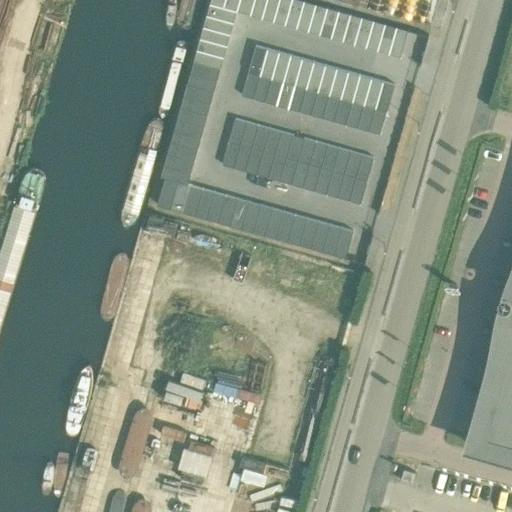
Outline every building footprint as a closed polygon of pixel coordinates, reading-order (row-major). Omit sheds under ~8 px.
[(255,0),(210,0),(210,2),(236,9),(252,14),(255,0)] [(255,0),(252,14),(263,17),(268,0),(255,0)] [(280,0),(268,0),(263,17),(275,20),(280,0)] [(293,0),(280,0),(275,20),(286,23),(293,0)] [(305,0),(293,0),(286,23),(298,27),(305,0)] [(317,3),(306,0),(305,0),(298,27),(310,30),(317,3)] [(236,9),(210,2),(206,14),(233,21),(236,9)] [(329,6),(317,3),(310,30),(321,33),(329,6)] [(340,10),(329,6),(321,33),(333,37),(340,10)] [(352,13),(340,10),(333,37),(344,40),(352,13)] [(363,16),(352,13),(344,40),(356,43),(363,16)] [(233,21),(206,14),(203,25),(230,33),(233,21)] [(375,19),(363,16),(356,43),(367,46),(375,19)] [(386,23),(375,19),(367,46),(379,50),(386,23)] [(398,26),(386,23),(379,50),(390,53),(398,26)] [(230,33),(203,25),(200,37),(226,44),(230,33)] [(409,29),(398,26),(390,53),(402,56),(409,29)] [(226,44),(200,37),(197,48),(223,56),(226,44)] [(267,48),(256,45),(248,71),(260,74),(267,48)] [(223,56),(197,48),(194,60),(220,67),(223,56)] [(279,51),(267,48),(260,74),(271,77),(279,51)] [(290,54),(279,51),(271,77),(283,81),(290,54)] [(302,58),(290,54),(283,81),(295,84),(302,58)] [(313,61),(302,58),(295,84),(306,87),(313,61)] [(220,67),(194,60),(190,71),(217,79),(220,67)] [(325,64),(313,61),(306,87),(318,90),(325,64)] [(337,68),(325,64),(318,90),(329,94),(337,68)] [(348,71),(337,68),(329,94),(341,97),(348,71)] [(217,79),(190,71),(187,83),(214,90),(217,79)] [(260,74),(248,71),(242,94),(253,97),(260,74)] [(360,74),(348,71),(341,97),(352,100),(360,74)] [(271,77),(260,74),(253,97),(265,101),(271,77)] [(371,77),(360,74),(352,100),(364,103),(371,77)] [(283,81),(271,77),(265,101),(276,104),(283,81)] [(383,81),(371,77),(364,103),(375,107),(383,81)] [(295,84),(283,81),(276,104),(288,107),(295,84)] [(394,84),(383,81),(375,107),(386,110),(394,84)] [(214,90),(187,83),(184,94),(210,102),(214,90)] [(306,87),(295,84),(288,107),(300,111),(306,87)] [(318,90),(306,87),(300,111),(311,114),(318,90)] [(329,94),(318,90),(311,114),(323,117),(329,94)] [(210,102),(184,94),(181,106),(207,113),(210,102)] [(341,97),(329,94),(323,117),(334,120),(341,97)] [(352,100),(341,97),(334,120),(346,124),(352,100)] [(364,103),(352,100),(346,124),(357,127),(364,103)] [(375,107),(364,103),(357,127),(369,130),(375,107)] [(207,113),(181,106),(177,118),(204,125),(207,113)] [(386,110),(375,107),(369,130),(380,133),(386,110)] [(247,120),(235,117),(229,140),(240,144),(247,120)] [(204,125),(177,118),(174,129),(201,137),(204,125)] [(258,124),(247,120),(240,144),(252,147),(258,124)] [(270,127),(258,124),(252,147),(263,150),(270,127)] [(282,130),(270,127),(263,150),(275,153),(282,130)] [(201,137),(174,129),(171,141),(197,148),(201,137)] [(293,134),(282,130),(275,153),(287,157),(293,134)] [(305,137),(293,134),(287,157),(298,160),(305,137)] [(316,140),(305,137),(298,160),(310,163),(316,140)] [(240,144),(229,140),(222,164),(234,167),(240,144)] [(328,143),(316,140),(310,163),(321,167),(328,143)] [(197,148),(171,141),(168,152),(194,160),(197,148)] [(339,147),(328,143),(321,167),(333,170),(339,147)] [(252,147),(240,144),(234,167),(245,170),(252,147)] [(263,150),(252,147),(245,170),(257,173),(263,150)] [(351,150),(339,147),(333,170),(344,173),(351,150)] [(275,153),(263,150),(257,173),(268,177),(275,153)] [(362,153),(351,150),(344,173),(356,176),(362,153)] [(194,160),(168,152),(164,164),(191,171),(194,160)] [(287,157),(275,153),(268,177),(280,180),(287,157)] [(373,156),(362,153),(356,176),(367,180),(373,156)] [(298,160),(287,157),(280,180),(292,183),(298,160)] [(310,163),(298,160),(292,183),(303,186),(310,163)] [(321,167),(310,163),(303,186),(315,190),(321,167)] [(191,171),(164,164),(161,175),(165,177),(188,183),(191,171)] [(333,170),(321,167),(315,190),(326,193),(333,170)] [(344,173),(333,170),(326,193),(338,196),(344,173)] [(356,176),(344,173),(338,196),(349,200),(356,176)] [(367,180),(356,176),(349,200),(360,203),(367,180)] [(188,183),(165,177),(157,204),(196,214),(204,187),(188,183)] [(215,191),(204,187),(196,214),(208,218),(215,191)] [(227,194),(215,191),(208,218),(219,221),(227,194)] [(238,197),(227,194),(219,221),(231,224),(238,197)] [(250,200),(238,197),(231,224),(242,227),(250,200)] [(261,204),(250,200),(242,227),(254,231),(261,204)] [(273,207),(261,204),(254,231),(265,234),(273,207)] [(284,210),(273,207),(265,234),(277,237),(284,210)] [(296,213),(284,210),(277,237),(288,240),(296,213)] [(308,216),(296,213),(288,240),(300,244),(308,216)] [(319,220),(308,216),(300,244),(312,247),(319,220)] [(331,223),(319,220),(312,247),(323,250),(331,223)] [(209,225),(197,222),(190,246),(202,249),(209,225)] [(342,226),(331,223),(323,250),(335,253),(342,226)] [(354,230),(342,226),(335,253),(346,257),(354,230)] [(511,340),(486,434),(511,441),(511,340)] [(193,440),(182,473),(203,479),(213,446),(193,440)] [(415,471),(404,468),(401,480),(412,483),(415,471)]
